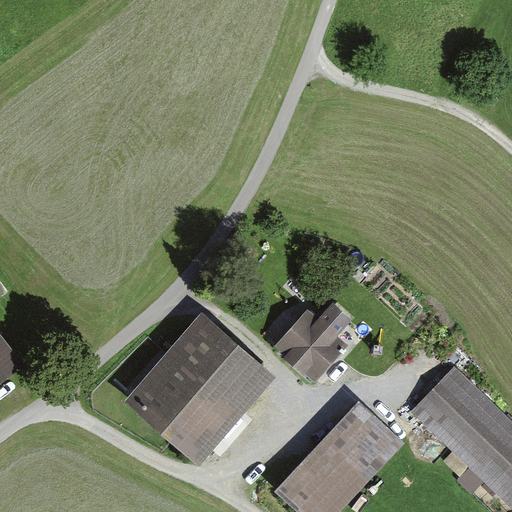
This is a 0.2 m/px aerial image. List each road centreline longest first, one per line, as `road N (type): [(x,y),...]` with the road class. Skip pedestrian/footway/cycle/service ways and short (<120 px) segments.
road 1 (track): [(333,0),(254,188),(227,229),(180,289),(55,398)]
road 2 (track): [(442,353),(404,390),(293,399),(215,488)]
road 3 (track): [(511,154),(466,116),(359,85),(309,61)]
road 4 (track): [(55,398),(68,413),(249,511)]
road 5 (track): [(293,399),(282,374),(180,289)]
